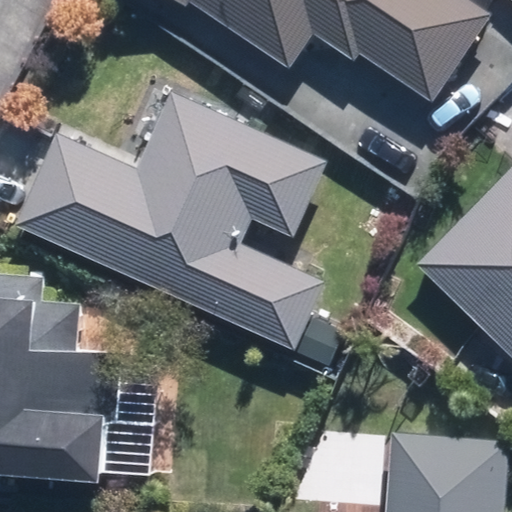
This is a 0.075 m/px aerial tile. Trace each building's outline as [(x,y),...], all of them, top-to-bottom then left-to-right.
[(175,0),(183,5),(184,0),(186,0),(285,66),(310,29),(353,58),(358,51),(430,100),(490,12),(471,0),(175,0)] [(54,128),(13,222),(292,347),(323,278),(238,240),(249,216),(292,235),(325,158),(169,89),(136,165),(54,128)] [(511,161),(415,262),(511,355),(511,161)] [(46,275),(0,273),(0,498),(112,504),(119,352),(85,350),(87,302),(45,300),(46,275)] [(501,511),(507,438),(389,430),(383,511),(501,511)]
